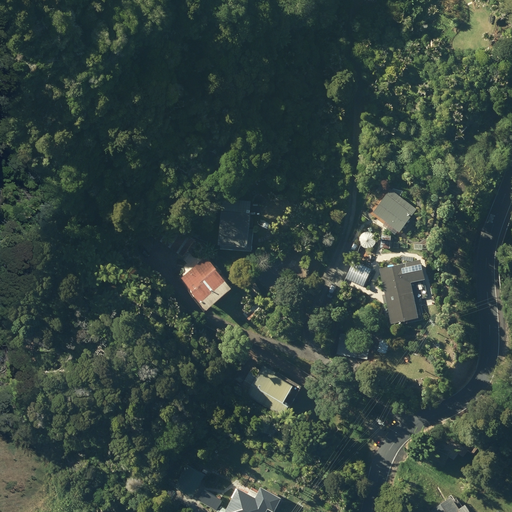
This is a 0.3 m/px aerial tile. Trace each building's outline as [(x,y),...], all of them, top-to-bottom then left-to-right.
[(398,232),(416,209),(390,189),(372,212),(398,232)] [(221,198),(217,243),(220,243),(219,248),(246,251),(250,214),(258,215),(258,204),(250,203),(251,200),(221,198)] [(279,207),(266,205),(264,220),(277,222),(279,207)] [(157,238),(183,256),(195,239),(169,220),(157,238)] [(390,242),(390,235),(381,234),(380,248),(390,248),(390,242)] [(276,269),(271,263),(258,275),(276,295),(310,265),(296,250),(276,269)] [(206,310),(232,287),(206,257),(181,278),(206,310)] [(357,259),(346,277),(364,287),(375,270),(357,259)] [(379,268),(390,323),(418,317),(411,281),(424,279),(420,260),(379,268)] [(244,316),(251,322),(254,319),(248,312),(244,316)] [(194,329),(199,321),(192,316),(187,325),(194,329)] [(340,333),(336,353),(366,359),(370,339),(340,333)] [(392,342),(380,338),(377,347),(388,351),(392,342)] [(241,389),(283,415),(289,405),(283,401),(293,385),(257,363),(241,389)] [(478,446),(462,435),(456,442),(452,439),(448,444),(444,440),(438,447),(433,443),(428,450),(443,462),(449,455),(453,459),(458,453),(462,457),(467,450),(472,454),(478,446)] [(255,497),(237,488),(224,511),(265,511),(267,508),(274,511),(281,498),(260,486),(255,497)] [(202,489),(195,503),(212,511),(215,505),(218,507),(222,500),(202,489)] [(431,511),(469,511),(464,504),(459,508),(450,496),(431,510),(431,511)]
